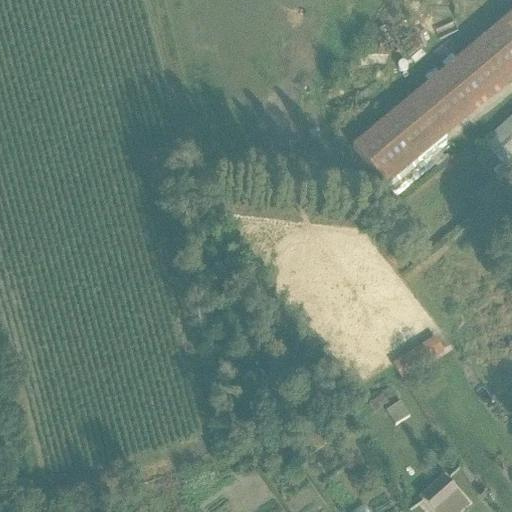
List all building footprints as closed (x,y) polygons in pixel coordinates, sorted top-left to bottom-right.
[(511,84),(511,9),(338,155),(373,200),(511,84)] [(427,35),(413,44),(421,56),(435,47),(427,35)] [(511,169),(511,113),(468,154),(494,187),(511,169)] [(511,225),(503,234),(511,245),(511,225)] [(446,338),(405,368),(418,384),(458,354),(446,338)] [(328,470),(333,480),(356,470),(351,459),(328,470)] [(362,477),(342,480),(345,499),(365,496),(362,477)] [(442,511),(478,511),(484,508),(459,481),(434,503),(442,511)] [(379,511),(373,503),(359,511),(379,511)]
